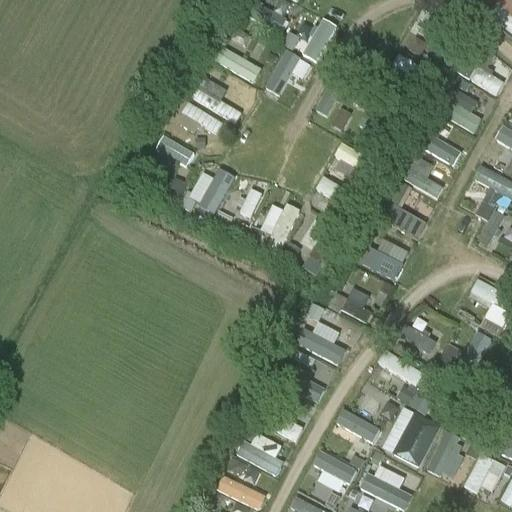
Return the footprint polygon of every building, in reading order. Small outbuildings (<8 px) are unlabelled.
[(511,35),(511,3),(508,0),(503,0),(489,17),(511,35)] [(280,33),(286,19),(253,6),(247,20),(260,25),(261,25),(280,33)] [(318,19),(299,58),(315,66),(334,27),(318,19)] [(377,74),(384,63),(357,47),(350,58),(377,74)] [(220,49),(212,63),(254,87),(262,73),(220,49)] [(511,66),(482,55),(476,71),(508,83),(511,71),(511,66)] [(395,61),(391,72),(419,81),(423,70),(395,61)] [(499,98),(504,85),(475,71),(469,84),(499,98)] [(204,81),(192,101),(235,127),(241,117),(206,96),(212,86),(204,81)] [(445,120),(475,136),(482,122),(470,116),(477,103),(459,94),(445,120)] [(188,105),(182,117),(217,136),(223,123),(188,105)] [(511,149),(511,133),(503,129),(496,142),(511,149)] [(432,138),(423,153),(453,169),(461,154),(432,138)] [(190,171),(197,159),(166,141),(159,153),(190,171)] [(443,188),(427,181),(433,167),(409,156),(398,181),(438,200),(443,188)] [(511,202),(511,184),(481,167),(473,181),(511,202)] [(203,206),(215,214),(233,183),(221,176),(203,206)] [(321,179),(314,193),(336,205),(343,191),(321,179)] [(193,206),(203,209),(212,183),(203,180),(193,206)] [(384,202),(400,210),(410,191),(394,183),(384,202)] [(251,221),(264,197),(251,191),(239,215),(251,221)] [(497,206),(503,209),(507,202),(489,192),(474,218),(486,225),(476,243),(488,250),(505,220),(493,213),(497,206)] [(283,255),(303,214),(287,206),(267,247),(283,255)] [(420,240),(426,224),(381,206),(375,222),(420,240)] [(217,214),(213,223),(229,230),(233,222),(217,214)] [(377,254),(364,248),(357,265),(395,283),(408,254),(383,242),(377,254)] [(475,282),(468,299),(492,310),(500,292),(475,282)] [(372,317),(363,312),(369,300),(353,292),(348,303),(347,303),(341,313),(366,328),(372,317)] [(431,356),(436,343),(402,329),(396,343),(431,356)] [(473,334),(454,379),(471,386),(490,341),(473,334)] [(342,356),(338,354),(342,342),(323,335),(314,357),(338,366),(342,356)] [(414,391),(423,378),(386,352),(377,365),(414,391)] [(319,403),(334,371),(295,353),(280,385),(319,403)] [(381,452),(391,456),(411,414),(402,410),(381,452)] [(342,411),(334,427),(371,447),(379,430),(342,411)] [(276,417),(268,430),(297,445),(304,432),(276,417)] [(414,418),(392,458),(419,473),(441,432),(414,418)] [(250,449),(240,444),(233,460),(276,478),(282,464),(275,461),(280,448),(255,437),(250,449)] [(511,444),(506,442),(500,459),(511,463),(511,444)] [(440,447),(428,472),(451,483),(463,459),(440,447)] [(310,468),(321,475),(316,484),(339,498),(354,472),(319,452),(310,468)] [(467,485),(492,496),(504,468),(479,457),(467,485)] [(399,491),(405,480),(379,468),(374,479),(399,491)] [(333,511),(339,503),(315,488),(308,498),(330,511),(333,511)] [(511,509),(511,490),(507,488),(500,504),(511,509)] [(322,511),(324,509),(298,503),(295,511),(322,511)]
